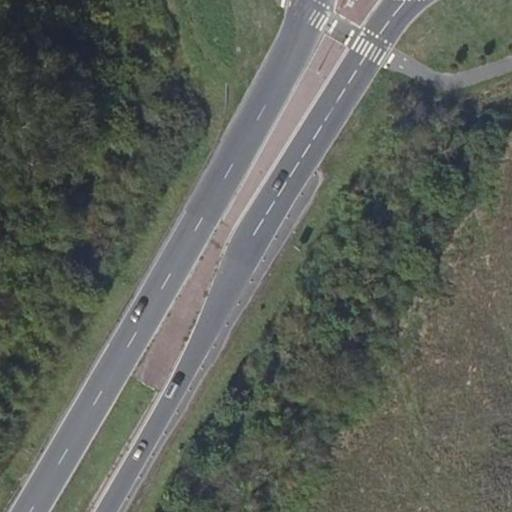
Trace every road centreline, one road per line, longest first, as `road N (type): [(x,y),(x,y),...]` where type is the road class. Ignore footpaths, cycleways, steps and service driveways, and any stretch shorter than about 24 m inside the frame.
road 1 (primary): [(104,511),(221,304),(263,198),(394,0)]
road 2 (primary): [(307,0),(172,260),(26,511)]
